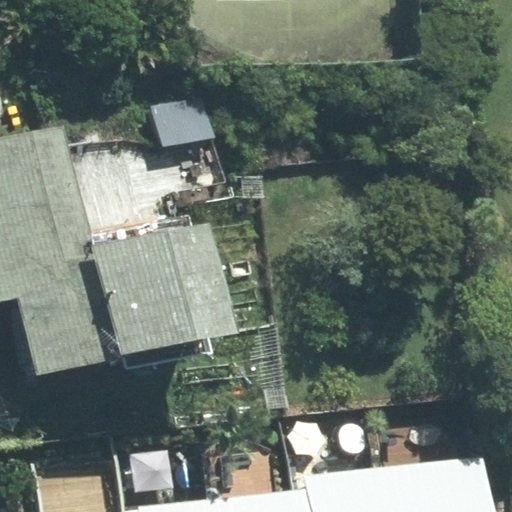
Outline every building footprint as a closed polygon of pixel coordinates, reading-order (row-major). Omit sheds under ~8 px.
[(0,388),(186,355),(168,249),(63,267),(40,135),(0,142),(0,388)] [(403,511),(491,511),(485,455),(398,466),(403,511)] [(316,489),(318,511),(403,511),(398,466),(314,476),(316,489)] [(227,511),(318,511),(316,489),(226,500),(227,511)] [(145,511),(227,511),(226,500),(145,510),(145,511)]
